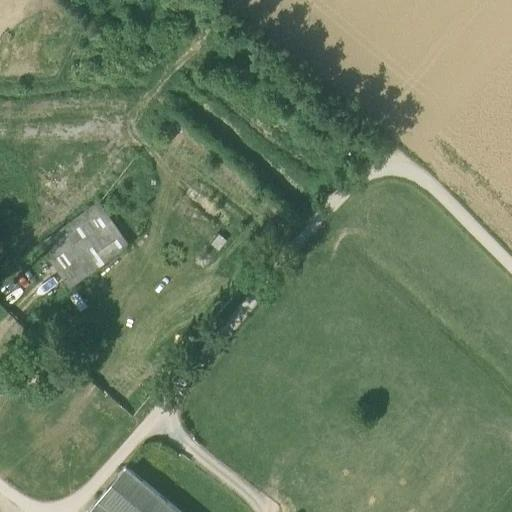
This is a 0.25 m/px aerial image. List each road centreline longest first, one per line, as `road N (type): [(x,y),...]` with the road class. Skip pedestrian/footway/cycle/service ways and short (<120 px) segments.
road 1 (track): [(383,146),(210,0)]
road 2 (track): [(150,417),(266,511)]
